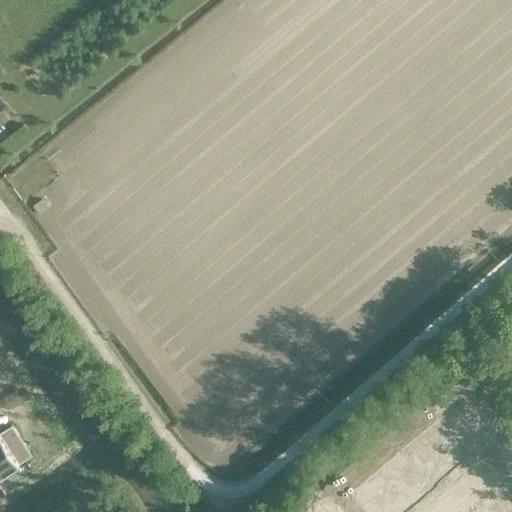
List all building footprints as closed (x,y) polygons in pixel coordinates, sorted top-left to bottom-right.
[(414,409),(404,417),(410,425),(420,416),(414,409)] [(404,417),(394,426),(400,433),(410,425),(404,417)] [(0,474),(19,463),(13,453),(26,445),(12,424),(0,431),(0,474)] [(440,424),(423,439),(449,469),(466,454),(440,424)] [(381,437),(371,445),(378,453),(388,444),(381,437)] [(423,439),(406,453),(432,483),(449,469),(423,439)] [(371,445),(361,454),(368,461),(378,453),(371,445)] [(406,453),(390,467),(416,497),(432,483),(406,453)] [(344,460),(333,469),(340,476),(350,468),(344,460)] [(390,467),(374,481),(400,511),(416,497),(390,467)] [(374,481),(356,496),(370,511),(398,511),(400,511),(374,481)] [(511,511),(511,507),(499,492),(481,507),(485,511),(511,511)]
